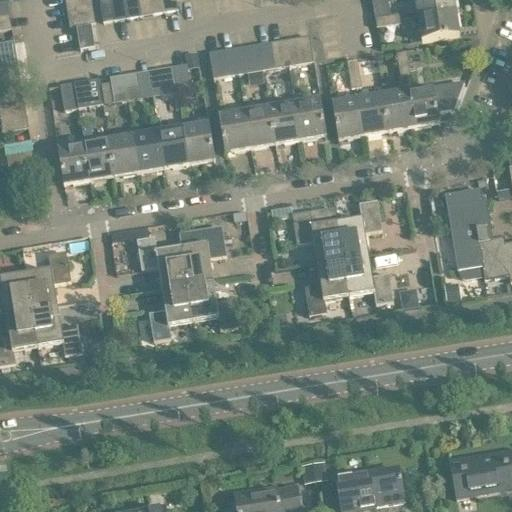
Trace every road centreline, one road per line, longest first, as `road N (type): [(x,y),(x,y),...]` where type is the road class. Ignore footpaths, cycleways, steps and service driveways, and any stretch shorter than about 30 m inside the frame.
road 1 (residential): [(0,245),(451,173),(493,145),(511,100)]
road 2 (tertiary): [(0,436),(511,352)]
